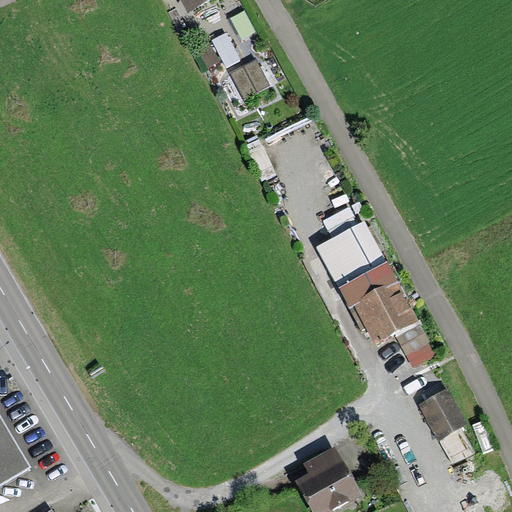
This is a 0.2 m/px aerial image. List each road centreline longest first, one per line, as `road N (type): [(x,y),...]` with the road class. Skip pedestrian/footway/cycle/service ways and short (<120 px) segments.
road 1 (residential): [(263,0),(511,452)]
road 2 (primary): [(0,288),(130,511)]
